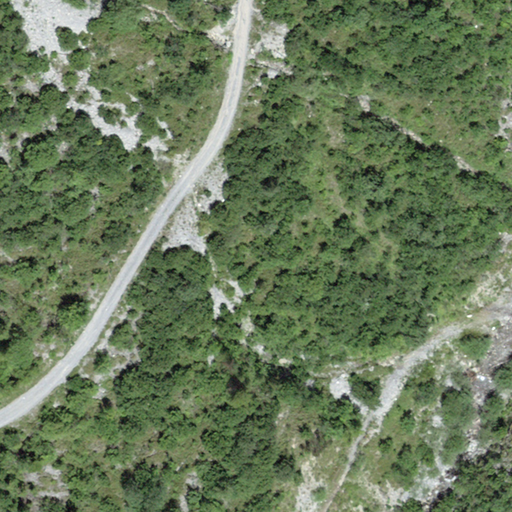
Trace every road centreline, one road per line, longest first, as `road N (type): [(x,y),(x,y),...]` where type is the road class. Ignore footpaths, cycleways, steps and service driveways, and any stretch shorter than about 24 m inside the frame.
road 1 (track): [(0,414),(65,377),(217,129),(241,0)]
road 2 (track): [(321,511),(424,360)]
